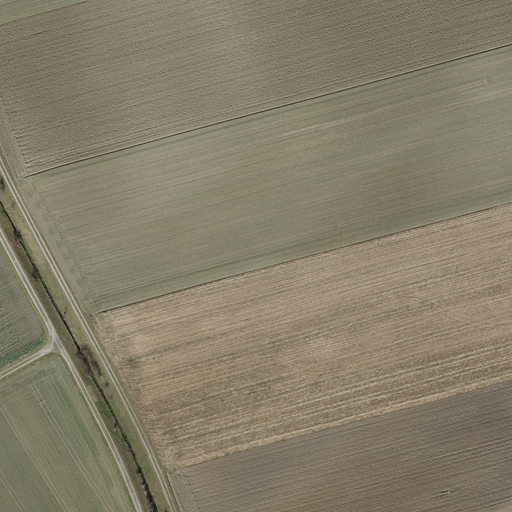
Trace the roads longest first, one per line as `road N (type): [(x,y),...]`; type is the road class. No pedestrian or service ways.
road 1 (track): [(176,511),(139,421),(0,160)]
road 2 (track): [(140,511),(0,232)]
